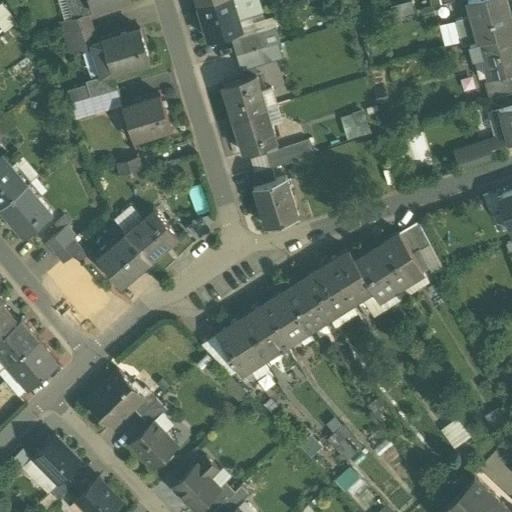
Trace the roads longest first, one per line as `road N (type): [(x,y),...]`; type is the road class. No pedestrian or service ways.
road 1 (residential): [(511,167),(236,254)]
road 2 (residential): [(160,0),(236,254)]
road 3 (residential): [(236,254),(151,302),(87,361)]
road 4 (residential): [(47,396),(156,511)]
road 5 (residential): [(87,361),(0,259)]
